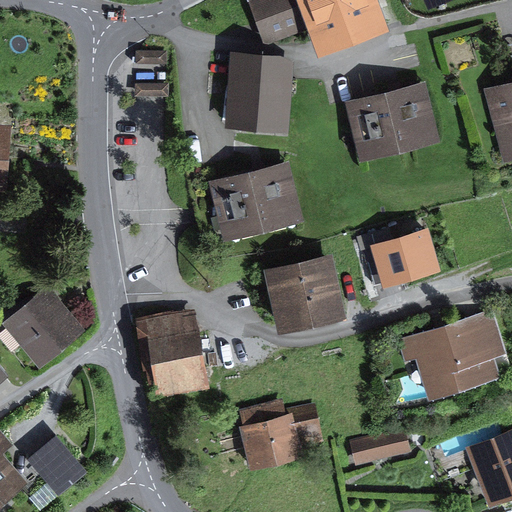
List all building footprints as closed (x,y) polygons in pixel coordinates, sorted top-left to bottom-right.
[(246,0),(261,38),(263,44),(305,29),(315,56),(390,29),(389,26),(380,0),(246,0)] [(135,51),(135,63),(166,63),(166,51),(135,51)] [(293,59),(229,55),(224,129),(235,130),(287,134),(293,59)] [(511,81),(485,88),(504,164),(511,161),(511,81)] [(402,88),(344,103),(359,160),(437,140),(422,82),(402,88)] [(135,84),(135,96),(169,95),(168,84),(135,84)] [(0,189),(8,190),(11,126),(0,125),(0,189)] [(287,163),(209,182),(223,241),(302,222),(287,163)] [(428,227),(371,244),(384,288),(434,273),(441,271),(428,227)] [(332,254),(264,270),(279,334),(347,318),(332,254)] [(84,331),(46,284),(0,321),(0,324),(36,369),(84,331)] [(195,311),(135,321),(148,397),(208,387),(195,311)] [(489,311),(405,337),(424,398),(508,372),(489,311)] [(0,383),(9,376),(0,364),(0,383)] [(243,425),(287,415),(286,408),(283,399),(239,409),(243,425)] [(243,425),(242,426),(251,469),(302,458),(299,443),(323,438),(315,402),(286,408),(287,415),(243,425)] [(402,427),(346,440),(351,462),(407,449),(402,427)] [(511,428),(465,448),(490,507),(511,498),(511,428)] [(13,444),(0,429),(0,504),(26,482),(2,453),(13,444)] [(55,436),(28,458),(58,495),(85,473),(55,436)]
